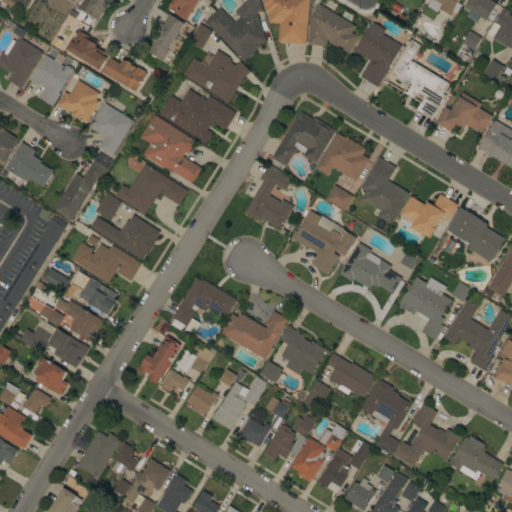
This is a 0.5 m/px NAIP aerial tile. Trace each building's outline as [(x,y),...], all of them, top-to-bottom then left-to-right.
[(30,0),(25,8),(18,4),(16,7),(4,0),(30,0)] [(89,0),(113,0),(113,1),(111,0),(105,10),(104,9),(98,20),(83,11),(89,0)] [(200,0),(196,8),(194,7),(186,20),(167,8),(172,0),(200,0)] [(256,14),(258,17),(266,41),(258,44),(259,46),(243,61),(205,21),(219,7),(234,23),(239,17),(234,12),(246,0),(259,0),(262,8),(256,14)] [(308,0),(305,44),(277,41),(279,23),(268,22),(268,12),(264,12),(264,6),(262,6),(262,0),(308,0)] [(426,6),(429,0),(458,0),(449,15),(439,8),(437,12),(426,6)] [(464,7),(467,0),(491,0),(496,3),(486,20),(464,7)] [(355,26),(351,32),(357,36),(347,53),(328,42),(329,41),(327,40),(326,46),(308,44),(310,16),(318,3),(355,26)] [(511,40),(508,47),(486,34),(493,22),(495,22),(500,13),(500,12),(503,7),(510,11),(509,14),(511,16),(511,40)] [(161,60),(147,51),(153,40),(152,40),(162,23),(164,24),(170,14),(184,23),(161,60)] [(20,88),(7,80),(11,73),(0,66),(0,54),(2,52),(3,53),(12,39),(15,41),(18,36),(12,32),(12,31),(8,27),(11,22),(26,31),(21,39),(43,52),(20,88)] [(360,77),(370,60),(353,50),(368,25),(369,26),(371,22),(385,30),(382,34),(401,45),(387,69),(388,69),(377,87),(360,77)] [(212,31),(201,49),(188,41),(199,23),(212,31)] [(66,49),(78,29),(97,41),(96,43),(97,44),(96,46),(109,54),(100,70),(66,49)] [(462,42),(469,30),(471,32),(472,31),(480,36),(480,37),(481,37),(474,49),(462,42)] [(411,39),(420,45),(411,60),(448,83),(442,93),(445,95),(443,98),(443,99),(432,119),(416,109),(424,96),(417,92),(413,98),(403,92),(407,85),(390,75),(411,39)] [(182,74),(193,57),(201,62),(207,52),(212,56),(216,49),(229,57),(229,59),(231,60),(230,62),(234,65),(240,61),(249,71),(244,77),(232,95),(233,95),(229,101),(228,101),(227,103),(182,74)] [(53,60),(58,52),(65,57),(61,64),(64,66),(65,65),(67,66),(68,64),(73,68),(72,69),(74,70),(71,75),(70,74),(59,93),(60,93),(52,106),(49,104),(42,100),(43,100),(38,97),(44,87),(40,84),(39,85),(29,80),(33,74),(45,55),(53,60)] [(120,63),(122,59),(127,60),(131,63),(132,65),(136,67),(136,66),(145,71),(145,74),(135,91),(101,71),(110,57),(120,63)] [(495,80),(483,73),(492,59),(503,66),(495,80)] [(99,93),(95,99),(99,101),(86,123),(71,114),(72,113),(68,110),(67,111),(56,104),(64,91),(69,94),(78,79),(99,93)] [(236,112),(225,129),(212,121),(207,129),(212,132),(211,133),(211,135),(207,142),(205,142),(204,143),(158,114),(170,95),(180,101),(188,89),(205,100),(208,95),(236,112)] [(444,106),(451,110),(462,92),(481,103),(478,108),(491,116),(481,134),(466,125),(462,131),(456,127),(452,133),(435,122),(444,106)] [(133,121),(111,156),(98,147),(104,137),(89,127),(105,103),(133,121)] [(295,117),(296,118),(300,111),(313,119),(314,117),(335,130),(315,163),(302,155),(303,153),(296,148),(285,166),(271,158),(295,117)] [(172,171),(171,173),(142,154),(149,143),(139,137),(154,114),(195,141),(187,153),(185,152),(182,156),(201,168),(192,183),(172,171)] [(511,130),(511,168),(478,147),(494,120),(511,130)] [(0,126),(5,129),(4,130),(19,139),(4,162),(0,159),(0,126)] [(337,133),(345,138),(346,137),(365,148),(362,154),(368,158),(355,181),(332,167),(327,175),(315,168),(337,133)] [(21,142),(35,151),(32,155),(41,160),(40,163),(53,171),(42,187),(28,178),(26,182),(5,168),(21,142)] [(390,224),(376,216),(379,211),(360,199),(365,191),(359,187),(378,156),(395,167),(387,180),(409,193),(390,224)] [(76,173),(83,177),(94,159),(107,168),(94,188),(92,186),(70,221),(53,209),(76,173)] [(187,191),(178,205),(161,194),(163,189),(162,188),(152,204),(151,203),(144,214),(115,196),(122,185),(128,189),(144,163),(187,191)] [(259,179),(267,165),(291,180),(285,191),(275,185),(269,195),(280,202),(282,199),(293,206),(280,228),(277,226),(275,227),(270,224),(270,222),(269,221),(268,222),(261,218),(259,220),(244,211),(252,198),(245,193),(253,180),(256,177),(259,179)] [(325,199),(334,184),(352,196),(344,210),(325,199)] [(106,192),(121,202),(110,220),(95,211),(106,192)] [(410,196),(425,205),(427,201),(433,205),(439,194),(457,204),(449,218),(443,215),(429,238),(410,226),(412,222),(399,214),(410,196)] [(487,224),(486,226),(504,238),(489,262),(465,247),(467,244),(447,232),(448,230),(446,229),(460,207),(487,224)] [(317,253),(309,248),(308,249),(290,238),(295,230),(296,231),(309,210),(320,216),(321,215),(345,229),(344,230),(356,238),(351,246),(350,245),(344,256),(335,250),(333,253),(338,256),(331,267),(332,268),(327,275),(317,269),(318,268),(311,264),(317,253)] [(160,231),(155,238),(156,239),(146,255),(145,254),(142,260),(89,227),(96,216),(120,231),(127,220),(128,221),(132,214),(160,231)] [(0,299),(51,218),(65,227),(62,232),(65,234),(59,243),(56,241),(17,303),(21,305),(8,327),(4,324),(0,331),(0,299)] [(86,242),(90,235),(99,240),(95,247),(86,242)] [(70,259),(81,242),(92,249),(90,252),(93,254),(100,243),(109,249),(111,244),(141,263),(130,281),(116,272),(121,264),(119,263),(117,265),(119,265),(108,283),(70,259)] [(358,242),(371,250),(369,252),(391,265),(388,270),(401,278),(392,294),(378,286),(377,287),(372,284),(369,289),(353,279),(352,281),(340,274),(358,242)] [(511,245),(511,280),(502,297),(487,288),(511,245)] [(411,269),(399,262),(406,250),(418,258),(411,269)] [(70,280),(63,292),(43,280),(50,268),(70,280)] [(78,270),(117,294),(114,298),(117,300),(108,315),(78,296),(82,290),(70,283),(78,270)] [(446,287),(441,294),(451,300),(449,304),(448,303),(440,316),(444,318),(440,324),(443,326),(434,340),(421,331),(428,319),(415,311),(413,315),(410,313),(411,312),(408,311),(407,311),(404,309),(404,308),(401,307),(399,306),(413,282),(412,281),(416,276),(426,283),(430,277),(446,287)] [(196,277),(202,281),(203,279),(236,299),(225,318),(207,307),(205,311),(193,304),(191,308),(195,311),(186,326),(172,317),(196,277)] [(459,281),(471,289),(463,302),(451,294),(459,281)] [(482,294),(486,288),(494,293),(490,299),(482,294)] [(104,321),(92,342),(70,329),(72,325),(70,324),(73,318),(54,306),(59,298),(67,303),(69,300),(104,321)] [(494,345),(495,346),(493,348),(495,349),(491,356),(493,357),(484,371),(469,362),(477,349),(476,348),(475,350),(467,346),(468,343),(459,338),(454,345),(443,338),(466,299),(478,306),(470,319),(487,329),(500,309),(511,316),(494,345)] [(58,326),(39,315),(40,314),(39,314),(44,304),(64,316),(58,326)] [(220,333),(232,313),(237,317),(240,312),(265,328),(267,326),(264,324),(273,310),(287,319),(264,359),(220,333)] [(33,333),(37,326),(51,334),(47,342),(48,343),(42,353),(19,339),(26,329),(33,333)] [(303,335),(302,337),(310,342),(311,340),(330,352),(328,355),(323,353),(314,368),(311,374),(302,368),(300,371),(298,372),(296,373),(288,369),(287,367),(287,365),(289,361),(280,355),(287,344),(280,340),(288,326),(303,335)] [(76,367),(53,354),(56,348),(48,343),(57,328),(88,347),(76,367)] [(147,354),(153,358),(158,349),(157,349),(165,335),(180,345),(162,374),(156,384),(145,377),(147,374),(146,373),(145,376),(137,370),(147,354)] [(508,339),(511,341),(511,359),(511,361),(499,352),(508,339)] [(2,365),(0,363),(0,344),(11,351),(2,365)] [(203,347),(209,350),(210,348),(214,351),(201,373),(190,367),(203,347)] [(375,377),(363,397),(359,394),(358,395),(350,390),(347,395),(337,388),(339,385),(328,378),(330,374),(331,374),(334,369),(326,364),(333,353),(350,364),(351,362),(375,377)] [(66,371),(65,372),(66,372),(62,379),(68,383),(65,388),(64,387),(60,394),(35,379),(37,375),(33,372),(34,371),(32,371),(37,363),(38,363),(42,357),(66,371)] [(511,385),(492,378),(493,375),(494,375),(498,362),(501,363),(502,358),(511,361),(511,385)] [(267,360),(282,369),(274,382),(273,381),(271,384),(266,381),(268,378),(259,373),(267,360)] [(236,375),(229,386),(218,380),(226,368),(236,375)] [(170,369),(183,377),(184,376),(189,379),(182,391),(181,391),(177,389),(177,388),(174,386),(173,387),(172,387),(169,392),(160,386),(170,369)] [(237,376),(241,369),(245,372),(241,379),(237,376)] [(253,405),(252,405),(251,405),(245,401),(241,413),(230,430),(211,418),(235,381),(248,390),(254,380),(252,379),(255,375),(267,383),(253,405)] [(378,378),(393,388),(392,390),(399,394),(398,396),(410,403),(408,407),(407,406),(405,410),(406,410),(394,430),(392,428),(388,435),(398,441),(390,454),(374,444),(386,424),(371,414),(370,415),(360,409),(378,378)] [(316,380),(330,389),(322,402),(320,401),(314,410),(302,403),(316,380)] [(19,389),(9,405),(0,399),(0,393),(8,382),(19,389)] [(211,394),(213,391),(218,394),(208,409),(209,410),(206,414),(186,402),(196,385),(211,394)] [(51,398),(45,407),(41,404),(35,414),(21,406),(25,400),(26,401),(34,388),(51,398)] [(271,396),(289,407),(281,419),(264,408),(271,396)] [(423,403),(437,412),(429,424),(437,429),(438,428),(445,432),(447,429),(460,437),(457,442),(456,441),(445,460),(442,459),(442,458),(430,450),(428,454),(422,450),(413,465),(404,460),(403,461),(394,455),(402,441),(409,446),(414,438),(415,438),(421,429),(411,423),(423,403)] [(25,417),(21,424),(24,426),(22,429),(32,435),(24,448),(0,434),(0,412),(3,414),(7,406),(25,417)] [(318,416),(305,437),(290,427),(297,416),(303,420),(306,415),(310,417),(313,413),(318,416)] [(250,441),(250,443),(245,440),(246,439),(238,434),(249,417),(263,426),(265,423),(271,426),(258,446),(250,441)] [(280,424),(282,425),(283,424),(290,429),(289,430),(294,433),(292,437),(293,437),(291,441),(293,442),(291,448),(300,434),(306,438),(294,457),(288,453),(285,458),(278,454),(274,459),(263,452),(280,424)] [(317,441),(325,428),(330,432),(335,424),(347,431),(334,451),(317,441)] [(98,431),(107,437),(109,433),(121,440),(97,477),(94,476),(92,478),(95,480),(91,487),(83,481),(87,476),(85,475),(87,471),(77,465),(98,431)] [(468,438),(470,435),(484,444),(483,447),(485,449),(483,452),(503,464),(493,480),(480,472),(475,480),(448,463),(452,456),(453,456),(465,436),(468,438)] [(323,460),(311,479),(310,479),(309,482),(297,474),(298,472),(290,467),(308,437),(325,447),(322,452),(324,452),(322,459),(323,460)] [(0,438),(2,440),(2,441),(17,450),(9,465),(3,461),(0,465),(0,438)] [(348,463),(355,452),(350,449),(357,439),(362,442),(362,441),(373,448),(365,460),(364,459),(358,469),(348,463)] [(124,442),(133,448),(130,452),(131,453),(131,454),(131,455),(131,456),(133,457),(134,456),(138,459),(137,460),(138,460),(132,471),(130,470),(129,471),(125,468),(121,474),(111,468),(116,461),(113,459),(124,442)] [(346,477),(336,493),(317,482),(338,448),(351,456),(346,465),(349,466),(345,476),(346,477)] [(170,471),(158,489),(157,489),(157,490),(153,488),(151,491),(135,482),(150,458),(170,471)] [(383,465),(393,471),(386,482),(385,482),(384,483),(377,478),(378,477),(376,476),(383,465)] [(511,497),(496,490),(505,469),(511,472),(511,497)] [(393,498),(397,501),(394,504),(399,507),(398,508),(399,509),(396,511),(370,511),(396,472),(407,479),(402,487),(401,487),(393,498)] [(165,511),(156,506),(176,474),(185,480),(183,485),(192,490),(184,503),(183,502),(182,503),(180,502),(175,511),(176,511),(165,511)] [(110,494),(120,478),(130,484),(123,496),(120,493),(117,498),(110,494)] [(364,510),(355,505),(353,508),(350,506),(351,503),(344,498),(354,481),(359,484),(363,478),(368,481),(366,483),(372,487),(371,488),(375,490),(364,510)] [(400,495),(409,481),(419,487),(411,501),(400,495)] [(46,511),(49,508),(50,509),(63,487),(76,495),(76,496),(81,500),(77,506),(78,507),(74,511),(46,511)] [(212,496),(210,500),(219,506),(218,507),(218,509),(215,511),(198,511),(199,511),(192,507),(202,490),(212,496)] [(136,511),(138,509),(137,509),(139,506),(132,503),(138,494),(144,497),(147,499),(147,498),(153,501),(153,502),(155,503),(149,511),(136,511)] [(407,511),(417,497),(427,504),(422,511),(407,511)] [(434,500),(444,506),(440,511),(428,511),(427,511),(434,500)] [(98,511),(102,506),(104,508),(107,503),(112,506),(114,502),(118,505),(113,511),(98,511)]
